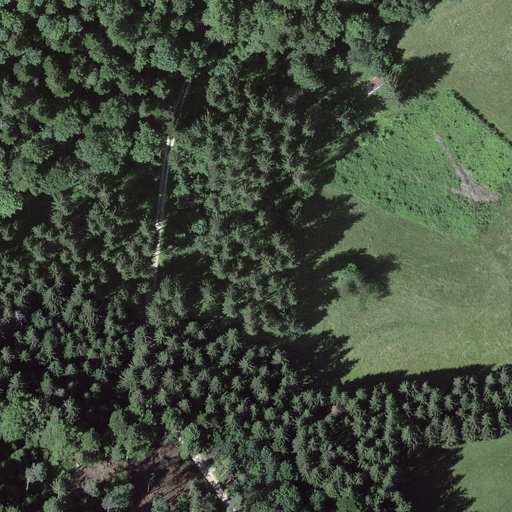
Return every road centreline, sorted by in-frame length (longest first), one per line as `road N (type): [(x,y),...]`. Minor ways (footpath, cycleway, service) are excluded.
road 1 (track): [(270,0),(212,33),(196,61),(164,172),(153,277),(155,376),(170,414),(237,511)]
road 2 (track): [(0,189),(50,144),(149,112),(196,61)]
